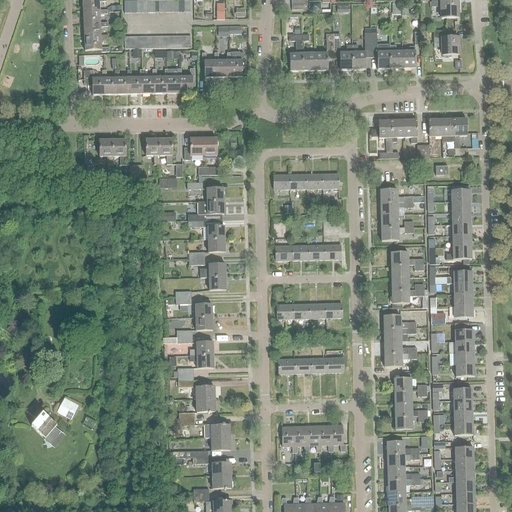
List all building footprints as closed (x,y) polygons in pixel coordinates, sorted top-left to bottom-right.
[(82,15),(99,14),(99,17),(106,16),(106,12),(98,12),(98,4),(106,3),(105,0),(97,0),(98,1),(82,2),(82,15)] [(308,10),(307,0),(291,0),(292,11),(308,10)] [(450,1),(449,0),(431,0),(431,7),(440,7),(441,18),(457,18),(457,10),(459,10),(459,1),(450,1)] [(400,5),(392,5),(391,16),(400,16),(400,5)] [(244,18),(244,9),(236,10),(236,18),(244,18)] [(224,13),(217,13),(216,21),(224,21),(224,13)] [(99,25),(99,17),(99,14),(82,15),(83,27),(99,26),(99,29),(107,28),(107,24),(99,25)] [(99,29),(99,26),(83,27),(84,40),(100,39),(100,41),(108,40),(108,36),(100,37),(99,29)] [(358,46),(352,46),(353,71),(365,70),(365,59),(371,59),(371,34),(371,29),(364,30),(365,53),(358,53),(358,46)] [(376,29),(371,29),(371,34),(371,59),(377,59),(377,70),(390,70),(390,52),(390,46),(377,46),(376,29)] [(460,39),(447,39),(447,32),(433,32),(434,49),(442,48),(442,56),(459,56),(459,48),(461,47),(460,39)] [(326,35),(326,54),(315,54),(315,71),(327,71),(327,61),(333,60),(333,35),(326,35)] [(340,35),(333,35),(333,60),(340,60),(340,71),(353,71),(352,46),(347,46),(347,54),(340,54),(340,35)] [(100,41),(100,39),(84,40),(84,53),(101,52),(101,53),(108,53),(108,49),(100,49),(100,41)] [(390,46),(390,52),(390,70),(403,69),(403,52),(396,52),(396,46),(390,46)] [(403,52),(403,69),(415,69),(415,47),(410,47),(410,52),(403,52)] [(132,60),(141,60),(140,50),(132,50),(132,60)] [(227,62),(219,62),(216,62),(217,79),(229,78),(229,62),(231,62),(230,54),(226,54),(227,62)] [(231,62),(229,62),(229,78),(242,78),(242,62),(244,62),(244,54),(239,54),(239,62),(231,62)] [(302,55),(302,72),(315,71),(315,54),(302,55)] [(217,79),(216,62),(219,62),(217,55),(214,55),(214,62),(206,62),(205,55),(202,55),(202,62),(203,62),(204,79),(217,79)] [(302,72),(302,55),(296,55),(289,55),(290,72),(302,72)] [(169,78),(167,78),(167,95),(180,95),(180,78),(182,78),(181,70),(177,70),(177,78),(169,78)] [(182,78),(180,78),(180,95),(193,94),(192,78),(194,78),(194,70),(190,70),(190,78),(182,78)] [(117,96),(117,79),(119,79),(118,71),(115,72),(115,79),(107,80),(104,80),(105,96),(117,96)] [(119,79),(117,79),(117,96),(130,96),(130,79),(132,79),(131,71),(127,71),(127,79),(119,79)] [(142,95),(142,79),(144,79),(143,71),(140,71),(140,79),(132,79),(130,79),(130,96),(142,95)] [(144,79),(142,79),(142,95),(155,95),(155,79),(157,79),(156,71),(152,71),(152,79),(144,79)] [(167,95),(167,78),(169,78),(169,71),(165,71),(165,78),(157,79),(155,79),(155,95),(167,95)] [(105,96),(104,80),(107,80),(106,72),(102,72),(102,80),(94,80),(93,72),(83,72),(84,86),(92,86),(92,96),(105,96)] [(441,138),(441,121),(428,122),(428,138),(441,138)] [(441,138),(442,138),(442,143),(454,143),(454,138),(453,121),(441,121),(441,138)] [(459,138),(466,137),(466,123),(466,121),(453,121),(454,138),(454,143),(454,150),(459,150),(459,138)] [(392,160),(392,154),(391,144),(391,122),(378,123),(378,139),(385,139),(386,154),(379,154),(379,160),(392,160)] [(391,122),(391,144),(398,144),(398,139),(403,139),(403,122),(391,122)] [(416,138),(415,122),(403,122),(403,139),(409,139),(409,145),(415,145),(415,138),(416,138)] [(112,158),(112,141),(99,141),(99,158),(107,158),(107,167),(112,167),(112,158)] [(125,141),(112,141),(112,158),(119,158),(119,166),(125,166),(125,141)] [(159,166),(159,157),(159,141),(145,141),(145,157),(153,157),(153,166),(159,166)] [(171,141),(159,141),(159,157),(166,157),(166,166),(171,166),(171,141)] [(190,157),(203,157),(203,141),(189,141),(189,149),(185,149),(185,161),(190,161),(190,157)] [(216,141),(203,141),(203,157),(216,157),(216,141)] [(447,177),(447,167),(435,168),(436,177),(447,177)] [(220,168),(203,168),(203,177),(221,176),(220,168)] [(337,175),(320,176),(321,190),(337,190),(337,175)] [(289,191),(288,176),(272,177),(272,191),(289,191)] [(304,176),(288,176),(289,191),(305,190),(304,176)] [(305,190),(321,190),(320,176),(304,176),(305,190)] [(168,180),(159,180),(159,188),(159,189),(160,189),(168,189),(168,180)] [(206,190),(206,203),(223,202),(222,190),(206,190)] [(412,198),(403,198),(396,198),(396,191),(380,192),(380,205),(412,204),(412,198)] [(450,192),(451,204),(469,203),(469,192),(450,192)] [(223,215),(223,202),(206,203),(197,203),(197,216),(203,216),(223,215)] [(469,203),(451,204),(451,215),(469,215),(469,203)] [(380,205),(380,217),(396,217),(396,210),(403,209),(412,209),(412,204),(380,205)] [(469,215),(451,215),(451,227),(470,226),(469,215)] [(397,229),(396,217),(380,217),(380,230),(397,229)] [(451,238),(470,237),(470,226),(451,227),(451,238)] [(203,242),(207,242),(224,241),(223,228),(207,229),(203,229),(203,242)] [(404,229),(397,229),(380,230),(380,242),(397,242),(397,235),(404,234),(413,234),(413,229),(404,229)] [(470,237),(451,238),(452,249),(470,249),(470,237)] [(224,241),(207,242),(207,254),(224,254),(224,241)] [(291,262),(307,262),(307,247),(291,248),(291,262)] [(323,247),(307,247),(307,262),(323,261),(323,247)] [(339,247),(323,247),(323,261),(339,261),(339,247)] [(275,262),(291,262),(291,248),(275,248),(275,262)] [(470,249),(452,249),(452,255),(446,255),(446,261),(452,261),(470,261),(470,249)] [(390,267),(407,267),(414,267),(423,266),(423,260),(414,261),(407,261),(407,254),(390,254),(390,267)] [(208,280),(225,279),(224,266),(207,267),(208,271),(199,271),(199,280),(208,280)] [(407,267),(390,267),(391,280),(407,279),(407,267)] [(446,286),(453,285),(471,285),(471,273),(452,274),(452,281),(450,281),(450,279),(445,279),(446,286)] [(225,279),(208,280),(208,293),(225,292),(225,279)] [(407,279),(391,280),(391,293),(408,292),(407,279)] [(453,285),(453,297),(472,296),(471,285),(453,285)] [(415,292),(408,292),(391,293),(391,305),(408,305),(408,298),(423,298),(424,298),(424,292),(415,292)] [(453,308),(472,307),(472,296),(453,297),(453,308)] [(341,305),(324,306),(325,320),(341,319),(341,305)] [(195,307),(195,320),(211,319),(211,306),(195,307)] [(308,306),(292,307),(293,320),(309,320),(308,306)] [(309,320),(325,320),(324,306),(308,306),(309,320)] [(293,320),(292,307),(276,307),(276,321),(293,320)] [(472,307),(453,308),(454,319),(472,319),(472,307)] [(437,318),(436,315),(431,315),(431,326),(445,325),(445,318),(437,318)] [(383,331),(407,330),(416,330),(415,324),(399,324),(399,317),(382,317),(383,331)] [(211,319),(195,320),(195,332),(212,332),(211,319)] [(454,325),(454,344),(473,344),(472,332),(469,332),(468,325),(454,325)] [(416,330),(407,330),(383,331),(383,343),(400,343),(400,336),(407,336),(416,336),(416,330)] [(416,349),(407,350),(400,350),(400,343),(383,343),(384,356),(416,355),(416,349)] [(196,344),(196,357),(212,357),(211,344),(196,344)] [(455,355),(473,355),(473,344),(454,344),(455,355)] [(401,368),(401,362),(416,361),(416,355),(384,356),(384,368),(401,368)] [(473,355),(455,355),(455,366),(473,366),(473,355)] [(212,370),(212,357),(196,357),(189,358),(189,363),(196,363),(196,370),(212,370)] [(294,375),(310,375),(310,360),(294,361),(294,375)] [(326,360),(310,360),(310,375),(326,374),(326,360)] [(342,360),(326,360),(326,374),(342,374),(342,360)] [(294,375),(294,361),(277,361),(278,376),(294,375)] [(473,366),(455,366),(455,378),(474,378),(473,366)] [(393,380),(393,393),(411,393),(411,380),(393,380)] [(195,389),(195,401),(213,401),(213,389),(195,389)] [(452,391),(452,403),(471,402),(471,390),(452,391)] [(411,393),(393,393),(394,406),(411,406),(411,393)] [(78,407),(64,399),(57,413),(71,421),(78,407)] [(213,401),(195,401),(196,414),(214,414),(213,401)] [(471,402),(452,403),(453,414),(471,413),(471,402)] [(394,419),(411,418),(417,418),(427,418),(426,412),(417,413),(411,413),(411,406),(394,406),(394,419)] [(471,413),(453,414),(453,425),(472,424),(471,413)] [(57,426),(42,414),(31,427),(45,439),(47,437),(53,442),(60,433),(55,428),(57,426)] [(411,418),(394,419),(394,432),(412,431),(411,418)] [(472,424),(453,425),(453,437),(472,436),(472,424)] [(210,440),(210,441),(229,440),(228,427),(210,428),(210,426),(203,426),(203,440),(210,440)] [(317,447),(321,447),(327,447),(327,454),(331,454),(333,447),(329,447),(329,427),(317,428),(317,447)] [(329,447),(333,447),(339,447),(339,453),(343,453),(345,445),(341,445),(341,427),(329,427),(329,447)] [(298,448),(293,448),(293,428),(281,428),(281,448),(291,448),(291,454),(295,454),(298,448)] [(293,448),(298,448),(303,448),(303,454),(307,454),(308,447),(305,448),(305,428),(293,428),(293,448)] [(305,448),(308,447),(315,447),(315,454),(319,454),(321,447),(317,447),(317,428),(305,428),(305,448)] [(229,440),(210,441),(210,453),(229,452),(229,440)] [(419,450),(409,451),(404,451),(403,443),(386,444),(387,457),(410,456),(419,456),(429,456),(429,450),(419,450)] [(454,450),(454,462),(473,461),(472,449),(454,450)] [(419,456),(410,456),(387,457),(387,469),(404,469),(404,462),(419,462),(419,456)] [(473,461),(454,462),(454,473),(473,472),(473,461)] [(211,466),(211,478),(230,478),(230,465),(211,466)] [(404,476),(404,469),(387,469),(387,482),(404,482),(410,481),(410,476),(404,476)] [(473,472),(454,473),(455,479),(448,479),(448,484),(455,484),(473,484),(473,472)] [(230,478),(211,478),(212,491),(230,490),(230,478)] [(410,481),(404,482),(387,482),(387,495),(404,494),(404,487),(410,486),(410,487),(420,487),(420,481),(410,481)] [(473,484),(455,484),(455,495),(474,495),(473,484)] [(411,507),(420,507),(433,506),(432,498),(420,499),(420,501),(411,501),(405,501),(404,494),(387,495),(388,507),(405,507),(411,507)] [(474,495),(455,495),(455,507),(474,506),(474,495)] [(330,498),(329,505),(332,505),(332,511),(344,511),(344,505),(335,505),(335,498),(330,498)] [(283,511),(296,511),(296,506),(293,506),(286,506),(286,499),(282,499),(281,507),(284,507),(283,511)] [(294,499),(293,506),(296,506),(296,511),(308,511),(308,505),(305,505),(299,506),(299,499),(294,499)] [(308,505),(308,511),(320,511),(320,505),(317,505),(311,505),(311,499),(306,499),(305,505),(308,505)] [(320,511),(332,511),(332,505),(329,505),(322,505),(322,499),(318,499),(317,505),(320,505),(320,511)] [(230,511),(230,503),(212,503),(208,504),(205,504),(204,511),(230,511)]
